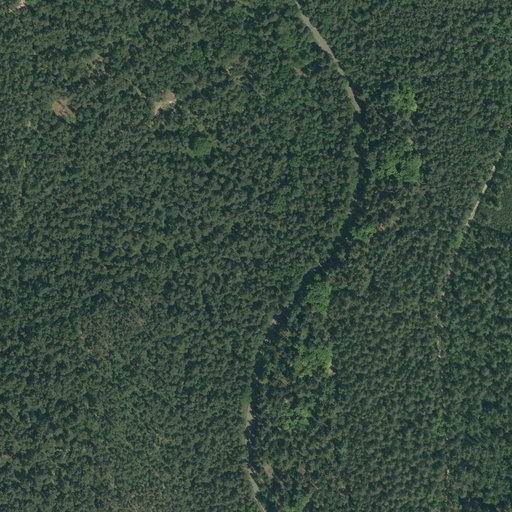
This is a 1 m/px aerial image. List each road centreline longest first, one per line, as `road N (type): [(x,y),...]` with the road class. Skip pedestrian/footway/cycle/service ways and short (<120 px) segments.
road 1 (unclassified): [(268,511),(248,444),(262,354),(284,309),(343,235),(359,188),(354,84),(299,0)]
road 2 (track): [(511,107),(435,317),(441,511)]
road 3 (track): [(354,84),(511,78)]
